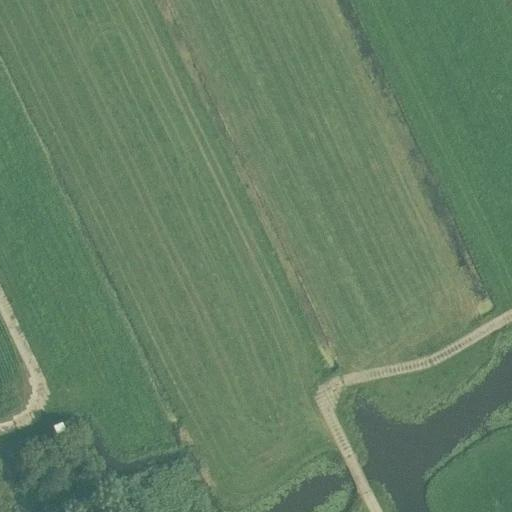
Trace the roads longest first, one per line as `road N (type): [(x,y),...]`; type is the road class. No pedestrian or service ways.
road 1 (track): [(511,320),(451,355),(350,380),(333,393),(333,416),(375,511)]
road 2 (track): [(0,298),(41,401),(32,416),(0,429)]
